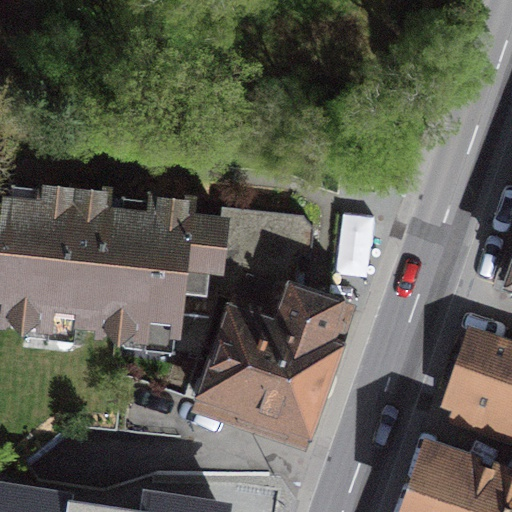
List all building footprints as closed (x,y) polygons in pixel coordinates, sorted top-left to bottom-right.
[(246,271),(295,288),(299,256),(311,257),(314,229),(303,215),(222,206),(220,224),(188,220),(190,203),(150,199),(148,216),(105,214),(107,194),(42,187),(40,204),(10,201),(7,224),(4,224),(0,260),(0,284),(7,292),(4,320),(14,321),(21,331),(31,324),(50,325),(51,316),(101,321),(100,331),(110,332),(118,342),(128,334),(146,336),(147,326),(176,329),(178,312),(212,316),(219,295),(236,301),(246,271)] [(326,299),(295,288),(246,271),(236,301),(199,405),(302,441),(349,307),(326,299)] [(511,350),(476,338),(455,398),(511,418),(511,350)] [(436,454),(415,511),(511,511),(511,467),(505,478),(436,454)] [(45,473),(37,511),(258,511),(264,476),(131,474),(125,511),(88,511),(59,507),(65,473),(45,473)]
